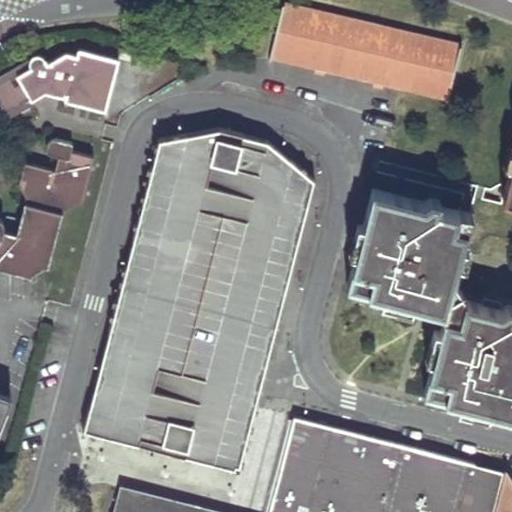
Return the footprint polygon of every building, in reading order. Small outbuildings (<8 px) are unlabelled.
[(461,43),(285,1),(272,56),(449,97),(461,43)] [(42,53),(39,52),(37,52),(0,74),(0,100),(10,116),(35,101),(30,92),(43,84),(46,91),(66,96),(66,99),(104,110),(109,91),(104,90),(113,57),(79,47),(77,54),(66,51),(48,61),(42,53)] [(219,126),(189,133),(158,139),(84,428),(185,454),(210,461),(237,468),(246,435),(264,367),(313,178),(282,153),(268,141),(219,126)] [(0,265),(31,274),(32,270),(45,264),(48,264),(62,210),(65,211),(66,207),(79,201),(81,202),(93,156),(71,149),(72,143),(54,138),(52,138),(49,139),(47,141),(46,144),(46,147),(46,148),(50,154),(58,155),(54,168),(24,160),(19,179),(26,194),(17,231),(4,227),(4,222),(3,219),(1,217),(0,216),(0,265)] [(511,201),(511,164),(501,198),(511,201)] [(511,416),(511,305),(507,304),(500,309),(468,300),(460,287),(450,293),(467,228),(456,225),(460,211),(439,205),(441,198),(430,195),(422,200),(373,187),(348,285),(396,298),(398,294),(416,299),(415,303),(445,311),(437,343),(440,344),(436,364),(433,362),(425,393),(471,405),(473,401),(490,406),(488,410),(511,416)] [(471,214),(460,211),(456,225),(467,228),(471,214)] [(0,420),(9,395),(0,391),(0,420)] [(493,511),(504,472),(293,416),(267,511),(493,511)] [(218,511),(122,487),(115,511),(218,511)]
